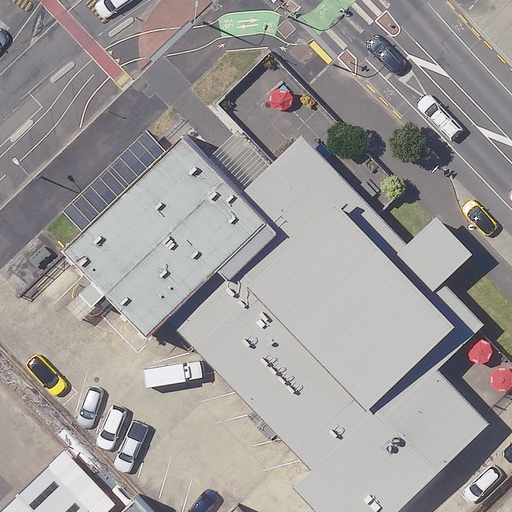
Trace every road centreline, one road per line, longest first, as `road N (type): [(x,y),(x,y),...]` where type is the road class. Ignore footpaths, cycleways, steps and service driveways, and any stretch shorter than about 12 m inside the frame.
road 1 (tertiary): [(511,153),(364,0)]
road 2 (tertiary): [(117,0),(74,28),(0,99)]
